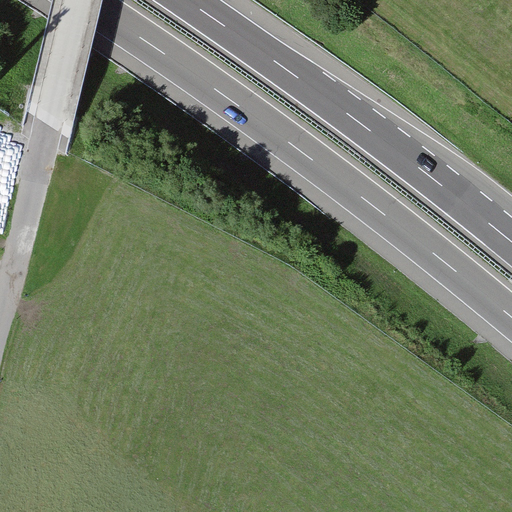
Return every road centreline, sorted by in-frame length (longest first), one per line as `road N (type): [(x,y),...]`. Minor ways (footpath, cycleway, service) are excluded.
road 1 (motorway): [(81,0),(293,147),(511,319)]
road 2 (motorway): [(511,240),(187,0)]
road 3 (residential): [(80,0),(0,328)]
